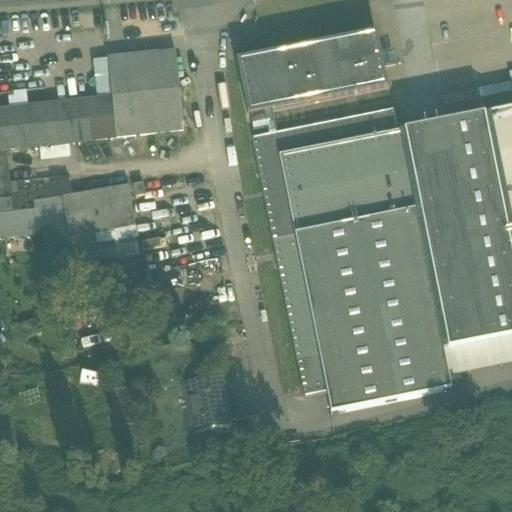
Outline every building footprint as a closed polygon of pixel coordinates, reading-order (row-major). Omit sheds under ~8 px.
[(374,35),(319,46),(330,101),(385,90),(385,89),(386,88),(382,68),(390,66),(387,55),(380,56),(376,36),(375,36),(374,35)] [(247,117),(264,114),(271,113),(330,101),(319,46),(236,62),(247,117)] [(108,75),(111,100),(115,140),(183,133),(174,53),(107,61),(108,75)] [(92,62),(94,77),(108,75),(107,61),(92,62)] [(111,100),(108,75),(94,77),(96,102),(111,100)] [(7,94),(8,111),(27,109),(25,93),(7,94)] [(0,152),(5,152),(115,140),(111,100),(96,102),(27,109),(8,111),(0,112),(0,152)] [(511,111),(483,118),(511,262),(511,111)] [(274,136),(279,160),(398,136),(398,135),(394,112),(275,136),(274,136)] [(267,131),(268,138),(274,136),(275,136),(271,113),(264,114),(265,121),(251,124),(253,134),(267,131)] [(511,262),(483,118),(398,135),(398,136),(413,213),(414,213),(442,353),(511,339),(511,262)] [(252,141),(272,243),(294,238),(295,238),(279,160),(274,136),(268,138),(252,141)] [(279,160),(295,238),(414,214),(413,213),(398,136),(279,160)] [(50,256),(66,253),(114,245),(137,241),(128,188),(71,198),(33,204),(34,212),(12,215),(9,185),(6,159),(0,159),(0,242),(47,240),(50,256)] [(68,179),(9,185),(12,215),(34,212),(33,204),(71,198),(68,179)] [(414,213),(413,213),(414,214),(295,238),(294,238),(318,357),(326,396),(330,416),(450,392),(447,379),(442,353),(414,213)] [(318,357),(294,238),(272,243),(296,361),(318,357)] [(139,257),(137,241),(114,245),(116,261),(139,257)] [(116,261),(114,245),(66,253),(69,269),(116,261)] [(511,366),(511,339),(442,353),(447,379),(511,366)] [(304,401),(326,396),(318,357),(296,361),(304,401)] [(183,386),(194,436),(231,428),(220,378),(183,386)]
